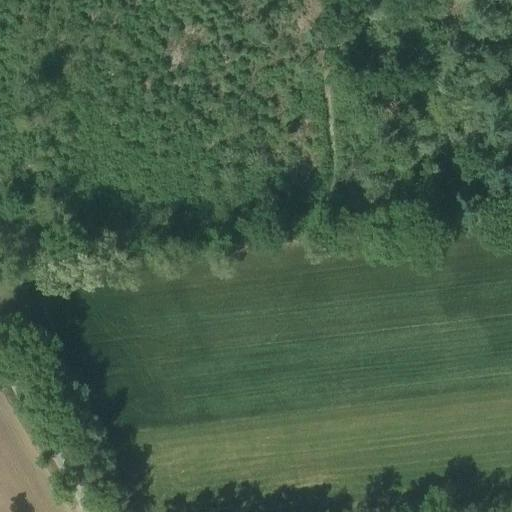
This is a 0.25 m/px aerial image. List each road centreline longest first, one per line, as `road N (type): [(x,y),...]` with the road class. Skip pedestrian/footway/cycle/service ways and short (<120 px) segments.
road 1 (track): [(346,194),(322,0)]
road 2 (unclassified): [(90,511),(0,354)]
